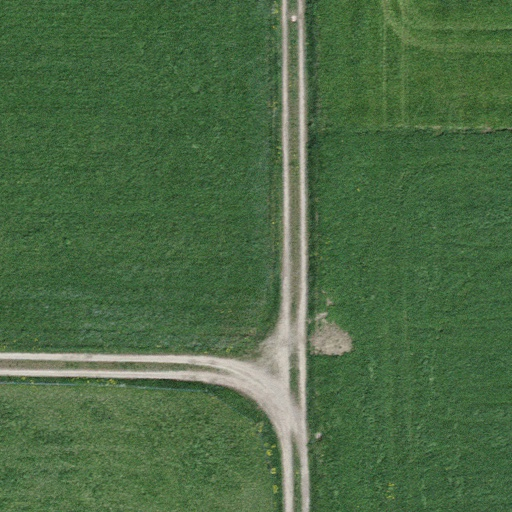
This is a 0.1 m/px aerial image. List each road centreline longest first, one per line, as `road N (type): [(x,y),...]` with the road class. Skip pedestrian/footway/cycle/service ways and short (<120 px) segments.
road 1 (track): [(279,0),(273,511)]
road 2 (track): [(273,400),(0,388)]
